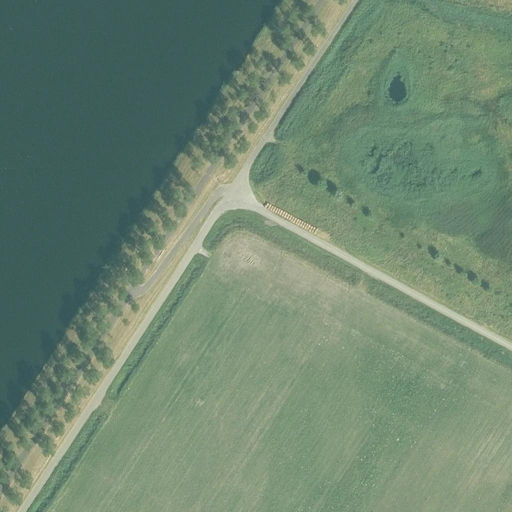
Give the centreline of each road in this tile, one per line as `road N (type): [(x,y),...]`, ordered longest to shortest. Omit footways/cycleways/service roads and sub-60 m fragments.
road 1 (unclassified): [(22,511),(235,196)]
road 2 (unclassified): [(118,299),(316,0)]
road 3 (unclassified): [(511,347),(235,196)]
road 4 (unclassified): [(235,196),(356,0)]
